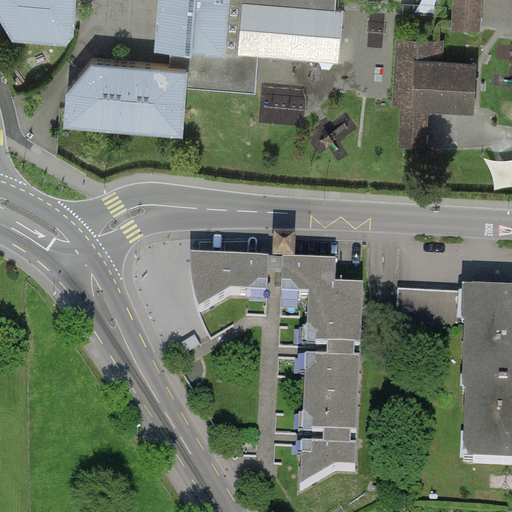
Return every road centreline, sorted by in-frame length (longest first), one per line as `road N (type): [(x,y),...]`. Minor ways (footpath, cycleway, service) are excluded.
road 1 (residential): [(511,225),(166,206),(124,218),(70,255)]
road 2 (tertiary): [(70,255),(226,511)]
